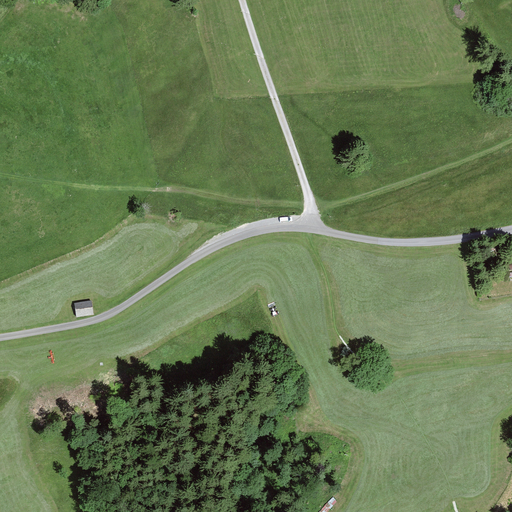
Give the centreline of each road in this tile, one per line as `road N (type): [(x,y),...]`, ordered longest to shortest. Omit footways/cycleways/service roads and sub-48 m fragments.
road 1 (unclassified): [(511,229),(403,243),(266,228),(207,251),(95,320),(0,337)]
road 2 (track): [(242,0),(310,208)]
